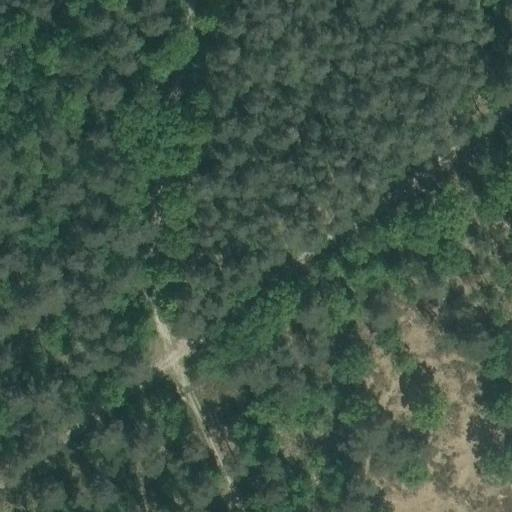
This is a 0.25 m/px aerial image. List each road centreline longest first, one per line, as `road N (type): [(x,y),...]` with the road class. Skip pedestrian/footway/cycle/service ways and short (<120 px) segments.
road 1 (track): [(0,482),(511,106)]
road 2 (track): [(244,511),(158,309),(157,194),(192,0)]
